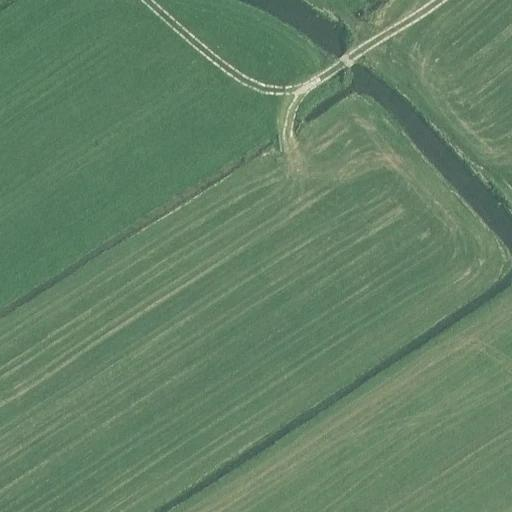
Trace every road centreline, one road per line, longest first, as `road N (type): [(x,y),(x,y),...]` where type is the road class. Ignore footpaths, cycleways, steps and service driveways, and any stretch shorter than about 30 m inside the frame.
road 1 (track): [(149,0),(236,77),(275,96),(299,95),(286,143)]
road 2 (track): [(299,95),(359,47),(442,0)]
